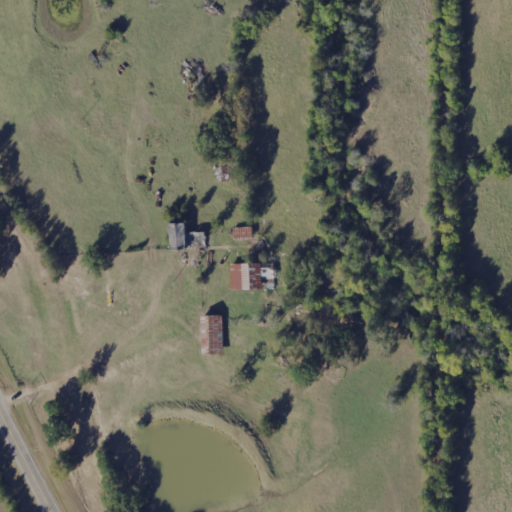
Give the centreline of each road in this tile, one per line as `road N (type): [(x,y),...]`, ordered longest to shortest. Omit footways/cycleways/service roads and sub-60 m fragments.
road 1 (residential): [(388,511),(388,230)]
road 2 (tertiary): [(0,399),(58,511)]
